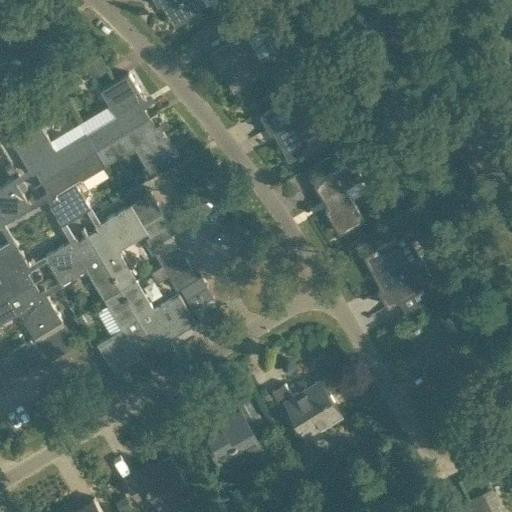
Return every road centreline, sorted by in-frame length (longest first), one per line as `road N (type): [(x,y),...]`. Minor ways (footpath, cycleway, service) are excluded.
road 1 (residential): [(327,287),(255,174),(93,0)]
road 2 (residential): [(511,440),(442,469),(327,287)]
road 3 (residential): [(6,479),(252,333)]
road 4 (unclassified): [(511,194),(368,0)]
road 5 (residential): [(252,333),(159,190)]
